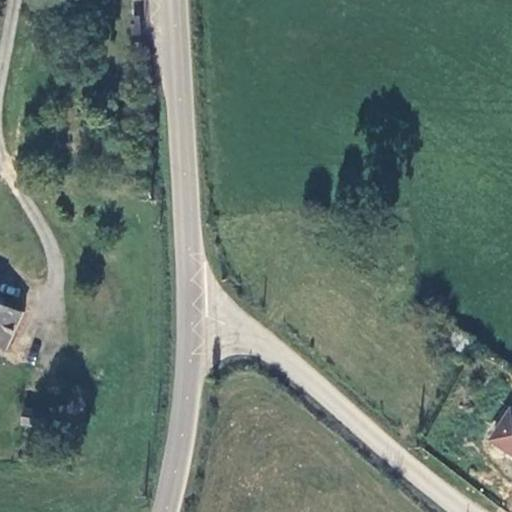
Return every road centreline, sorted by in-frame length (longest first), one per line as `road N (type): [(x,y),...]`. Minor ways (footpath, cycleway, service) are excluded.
road 1 (unclassified): [(479,511),(262,340),(187,312)]
road 2 (tertiary): [(174,0),(187,312)]
road 3 (tertiary): [(187,312),(180,430),(160,511)]
